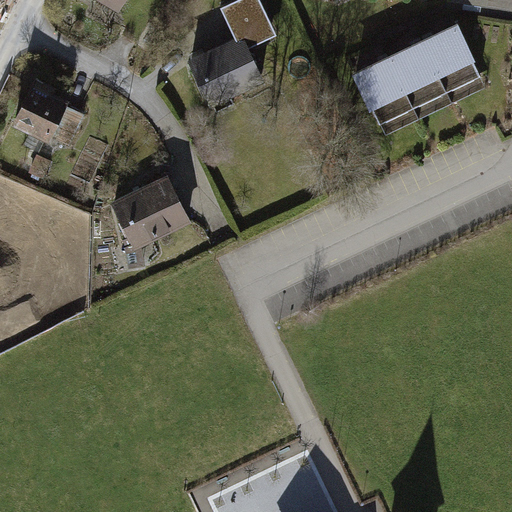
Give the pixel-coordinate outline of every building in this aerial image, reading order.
[(94,0),(119,13),(125,0),(94,0)] [(256,0),(226,0),(217,4),(229,34),(185,53),(204,101),(258,78),(247,45),(274,34),(256,0)] [(455,21),(421,37),(454,105),(487,89),(455,21)] [(421,37),(386,53),(419,122),(454,105),(421,37)] [(419,122),(386,53),(353,69),(385,137),(419,122)] [(65,99),(31,82),(16,113),(50,130),(65,99)] [(188,223),(162,174),(106,203),(131,252),(188,223)]
